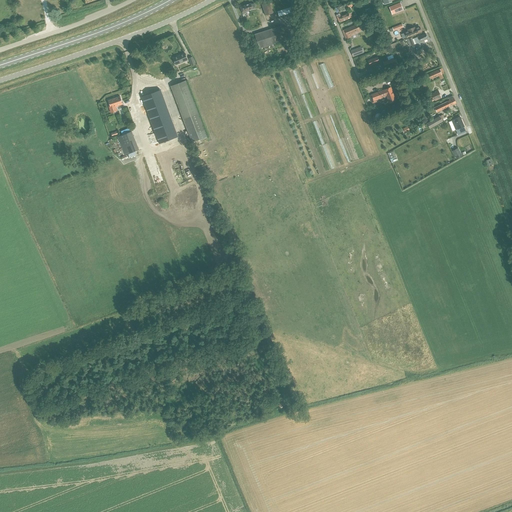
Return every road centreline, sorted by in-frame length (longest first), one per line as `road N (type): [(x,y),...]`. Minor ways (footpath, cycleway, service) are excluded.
road 1 (unclassified): [(0,80),(211,0)]
road 2 (primary): [(0,64),(170,0)]
road 3 (residential): [(470,132),(418,0)]
road 4 (unclassified): [(0,48),(130,0)]
